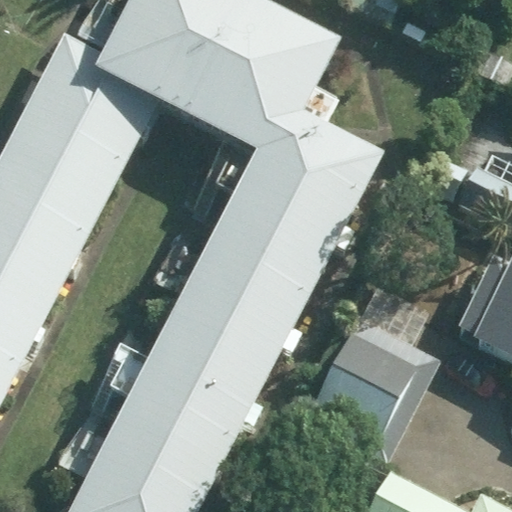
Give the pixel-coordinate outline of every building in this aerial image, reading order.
[(165,115),(199,132),(261,9),(243,0),(151,0),(117,68),(174,97),(165,115)] [(405,0),(349,0),(343,14),(388,35),(405,0)] [(351,54),(261,9),(199,132),(266,165),(290,118),(313,130),(351,54)] [(165,115),(174,97),(117,68),(74,45),(43,105),(143,157),(165,115)] [(112,218),(143,157),(43,105),(11,166),(112,218)] [(313,130),(290,118),(266,165),(259,180),(360,232),(391,172),(313,130)] [(0,236),(81,278),(112,218),(11,166),(0,187),(0,236)] [(511,197),(475,178),(451,217),(511,250),(511,197)] [(360,232),(259,180),(227,241),(328,293),(360,232)] [(0,313),(49,339),(81,278),(0,236),(0,313)] [(328,293),(227,241),(196,302),(297,354),(328,293)] [(511,295),(489,339),(511,351),(511,295)] [(297,354),(196,302),(165,362),(265,414),(297,354)] [(0,390),(18,399),(49,339),(0,313),(0,390)] [(382,475),(436,371),(353,328),(298,430),(382,475)] [(265,414),(165,362),(133,423),(234,475),(265,414)] [(0,433),(18,399),(0,390),(0,433)] [(214,511),(234,475),(133,423),(102,484),(156,511),(214,511)] [(156,511),(102,484),(86,511),(156,511)] [(483,511),(478,509),(476,511),(434,511),(385,485),(370,511),(483,511)]
